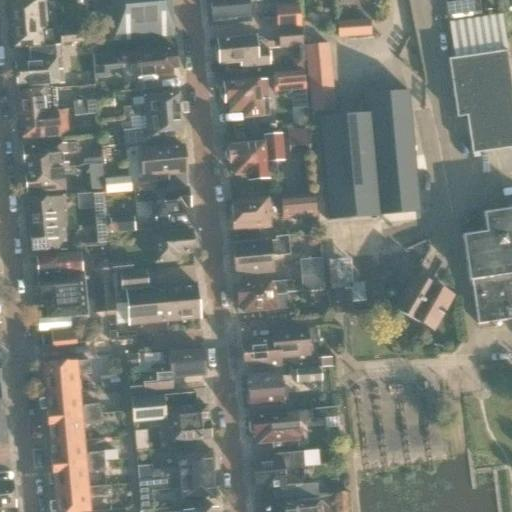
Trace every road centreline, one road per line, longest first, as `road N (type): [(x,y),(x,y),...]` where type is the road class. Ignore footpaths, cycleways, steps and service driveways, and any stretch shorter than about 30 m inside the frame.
road 1 (residential): [(236,511),(190,0)]
road 2 (unclassified): [(360,373),(464,363),(470,347),(453,235),(459,193),(420,0)]
road 3 (residential): [(16,348),(0,159)]
